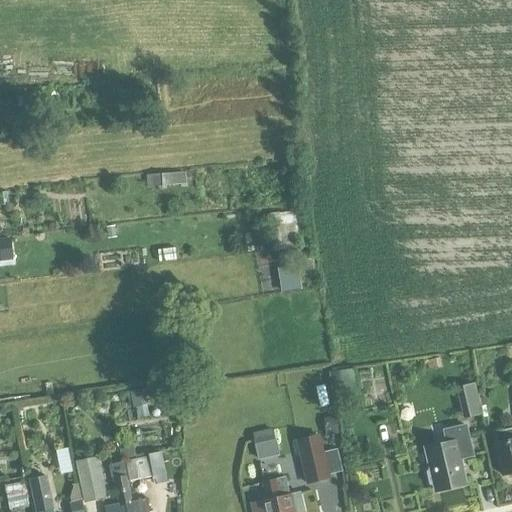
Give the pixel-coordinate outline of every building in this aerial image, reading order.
[(168,175),(158,176),(159,188),(168,187),(168,175)] [(296,213),(268,216),(273,253),(298,250),(296,213)] [(0,238),(0,261),(13,260),(10,238),(0,238)] [(147,389),(130,392),(132,402),(150,399),(147,389)] [(460,460),(473,457),(466,427),(444,432),(447,445),(426,450),(431,471),(428,474),(430,485),(435,487),(436,492),(466,485),(460,460)] [(252,434),(256,449),(276,445),(273,429),(252,434)] [(511,429),(494,434),(497,445),(495,446),(503,477),(506,476),(509,477),(511,476),(511,429)] [(295,443),(306,488),(330,482),(320,437),(295,443)] [(149,458),(153,478),(154,482),(167,480),(161,456),(149,458)] [(100,499),(96,474),(92,458),(74,461),(76,477),(77,477),(82,502),(88,501),(100,499)] [(149,458),(126,463),(130,483),(153,478),(149,458)] [(31,482),(35,500),(37,511),(56,511),(50,478),(31,482)] [(129,491),(128,483),(127,478),(114,481),(117,494),(129,491)] [(263,504),(249,507),(250,511),(303,511),(300,495),(290,497),(287,480),(276,482),(263,485),(268,502),(263,504)] [(149,511),(147,500),(132,503),(129,491),(117,494),(120,507),(126,506),(127,511),(149,511)]
